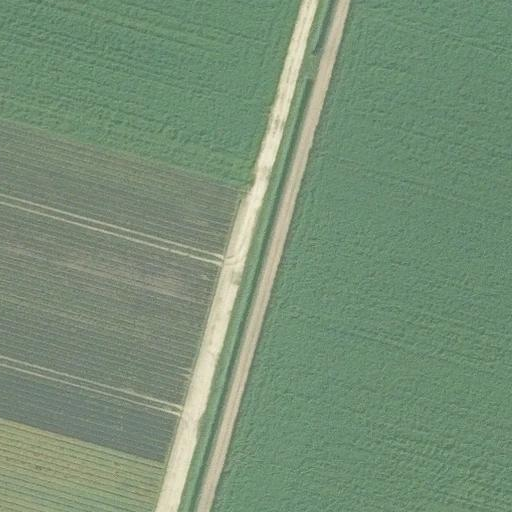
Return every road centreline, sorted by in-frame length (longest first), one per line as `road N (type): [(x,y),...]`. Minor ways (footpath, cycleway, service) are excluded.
road 1 (track): [(169,511),(309,0)]
road 2 (track): [(208,511),(347,0)]
